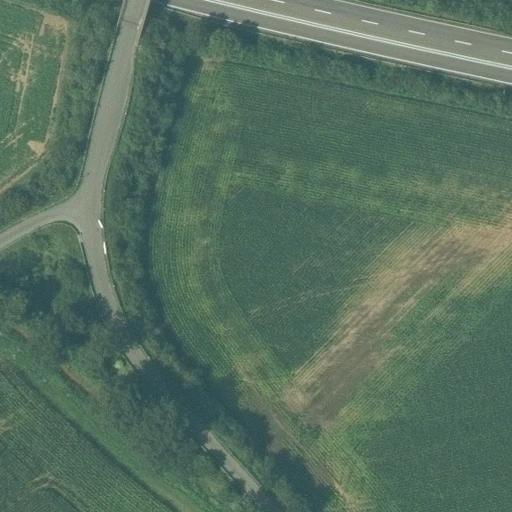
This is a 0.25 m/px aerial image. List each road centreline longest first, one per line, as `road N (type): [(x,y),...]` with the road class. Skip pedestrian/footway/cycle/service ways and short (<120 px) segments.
road 1 (unclassified): [(89,206),(97,264),(118,324),(280,511)]
road 2 (trunk): [(235,0),(511,64)]
road 3 (unclassified): [(128,45),(89,206)]
